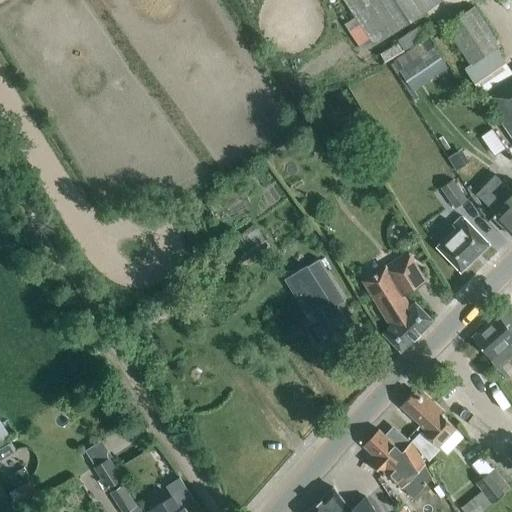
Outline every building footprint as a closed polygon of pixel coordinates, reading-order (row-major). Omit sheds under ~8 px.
[(342,0),(373,46),(442,0),(342,0)] [(511,74),(495,49),(497,47),(471,7),(443,25),(469,65),(464,68),(511,137),(511,74)] [(404,51),(425,38),(418,27),(397,40),(404,51)] [(448,68),(429,41),(415,50),(394,64),(413,92),(448,68)] [(330,143),(330,156),(356,156),(356,143),(330,143)] [(511,191),(496,175),(478,192),(480,195),(496,210),(491,215),(494,218),(511,235),(511,191)] [(455,209),(468,200),(454,179),(441,188),(455,209)] [(460,272),(489,245),(462,217),(452,226),(455,230),(437,247),(460,272)] [(252,264),(272,251),(257,229),(237,242),(252,264)] [(410,307),(403,295),(425,281),(407,253),(362,282),(391,326),(383,334),(401,352),(432,321),(415,303),(410,307)] [(319,309),(327,322),(314,330),(325,348),(352,331),(337,306),(344,302),(318,261),(285,282),(308,317),(319,309)] [(511,344),(511,343),(511,342),(511,332),(497,315),(471,338),(499,369),(511,357),(511,344)] [(419,395),(415,392),(401,407),(426,431),(423,433),(438,448),(455,430),(440,416),(443,413),(421,393),(419,395)] [(0,441),(16,432),(0,405),(0,441)] [(411,443),(393,426),(385,435),(379,430),(364,446),(376,457),(370,463),(382,474),(389,468),(404,483),(400,486),(413,498),(431,479),(411,443)] [(128,511),(138,506),(124,484),(108,459),(111,457),(101,441),(85,451),(95,467),(93,468),(107,489),(108,488),(122,511),(128,511)] [(463,511),(481,511),(510,489),(494,468),(475,483),(482,491),(460,508),(463,511)] [(195,501),(179,477),(165,486),(171,496),(145,511),(187,511),(185,508),(195,501)] [(25,508),(41,499),(30,480),(15,489),(25,508)] [(350,510),(333,488),(307,511),(374,511),(364,496),(350,510)]
